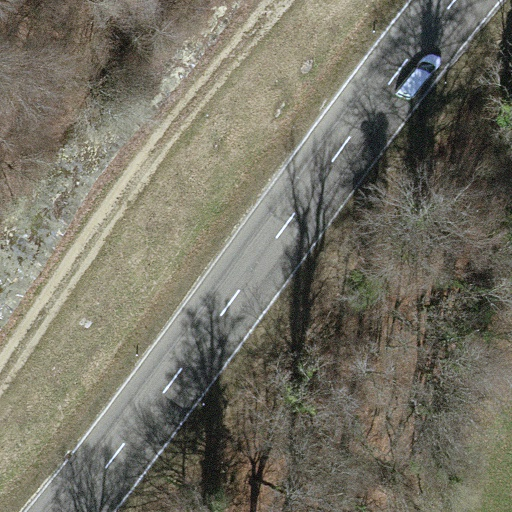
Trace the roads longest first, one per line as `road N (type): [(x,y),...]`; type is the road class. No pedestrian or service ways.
road 1 (primary): [(471,0),(335,160),(126,453),(72,511)]
road 2 (track): [(0,388),(123,197),(281,0)]
